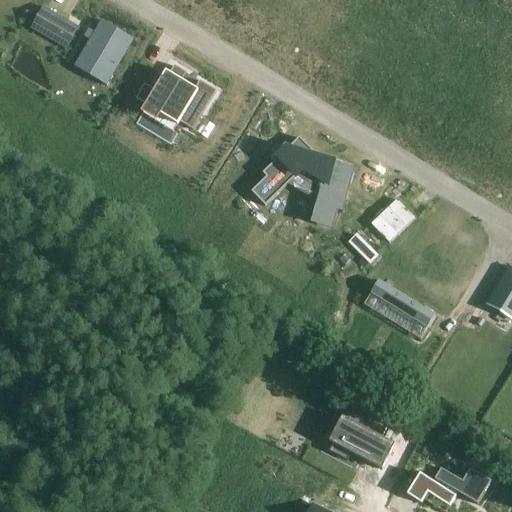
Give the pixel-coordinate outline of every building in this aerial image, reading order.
[(44,9),(31,30),(66,50),(79,29),(44,9)] [(90,42),(80,58),(113,77),(134,41),(101,22),(99,27),(95,34),(90,42)] [(145,86),(136,100),(147,106),(146,108),(178,127),(180,124),(183,126),(192,131),(209,105),(216,93),(200,83),(195,91),(181,83),(186,75),(175,68),(170,76),(166,74),(155,92),(145,86)] [(267,178),(252,193),(266,207),(266,208),(292,182),(296,184),(314,195),(320,199),(313,223),(333,229),(344,190),(350,191),(356,169),(331,162),(327,173),(312,164),(318,158),(300,139),(263,175),(266,177),(267,178)] [(396,206),(371,232),(389,248),(413,222),(396,206)] [(370,253),(358,240),(352,247),(364,259),(370,253)] [(511,269),(488,307),(511,320),(511,269)] [(378,283),(371,295),(427,329),(435,318),(378,283)] [(343,419),(330,443),(333,445),(332,448),(349,457),(351,455),(383,471),(396,447),(381,439),(390,423),(372,414),(368,421),(351,412),(346,420),(343,419)] [(398,427),(411,434),(416,424),(403,417),(398,427)] [(420,476),(407,497),(422,506),(428,496),(450,509),(458,495),(478,507),(492,484),(470,471),(463,484),(441,470),(433,484),(420,476)]
